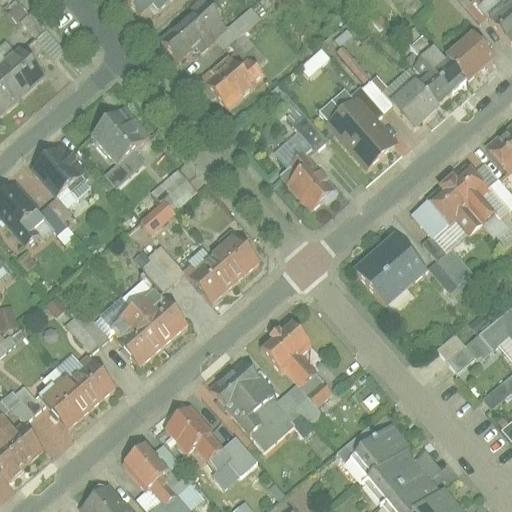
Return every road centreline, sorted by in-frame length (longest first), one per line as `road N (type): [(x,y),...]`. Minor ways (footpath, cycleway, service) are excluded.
road 1 (residential): [(309,265),(26,511)]
road 2 (residential): [(309,265),(503,490)]
road 3 (residential): [(126,56),(309,265)]
road 4 (residential): [(511,81),(309,265)]
road 5 (residential): [(0,166),(126,56)]
